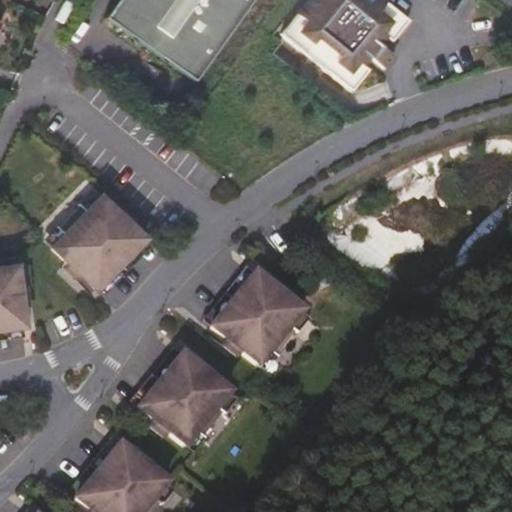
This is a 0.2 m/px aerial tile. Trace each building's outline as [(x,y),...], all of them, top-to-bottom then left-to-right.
[(112,0),(102,16),(193,79),(247,0),(112,0)] [(405,18),(380,0),(303,0),(277,33),(348,89),(365,68),(359,63),(366,55),(380,67),(391,55),(375,42),(382,34),(389,39),(405,18)] [(96,197),(92,193),(79,206),(84,211),(96,197)] [(122,221),(96,197),(84,211),(79,206),(76,203),(54,227),(56,230),(62,235),(49,248),(93,290),(141,239),(122,221)] [(62,235),(56,230),(44,243),(49,248),(62,235)] [(148,246),(141,239),(93,290),(101,297),(148,246)] [(0,269),(13,268),(10,258),(0,259),(0,269)] [(29,289),(25,266),(13,268),(0,269),(0,331),(21,328),(15,290),(29,289)] [(253,273),(244,266),(201,321),(209,327),(253,273)] [(301,311),(253,273),(209,327),(257,366),(269,351),(275,355),(277,358),(298,332),(295,330),(289,326),(301,311)] [(306,315),(301,311),(289,326),(295,330),(306,315)] [(0,342),(23,339),(21,328),(0,331),(0,342)] [(180,356),(171,349),(128,404),(136,410),(180,356)] [(275,355),(269,351),(257,366),(263,370),(275,355)] [(228,394),(180,356),(136,410),(184,448),(196,433),(201,438),(204,440),(225,415),(221,413),(216,408),(228,394)] [(233,398),(228,394),(216,408),(221,413),(233,398)] [(201,438),(196,433),(184,448),(190,453),(201,438)] [(118,448),(109,441),(67,495),(75,502),(118,448)] [(166,485),(118,448),(75,502),(87,511),(158,511),(163,506),(160,504),(154,500),(166,485)] [(171,489),(166,485),(154,500),(160,504),(171,489)]
